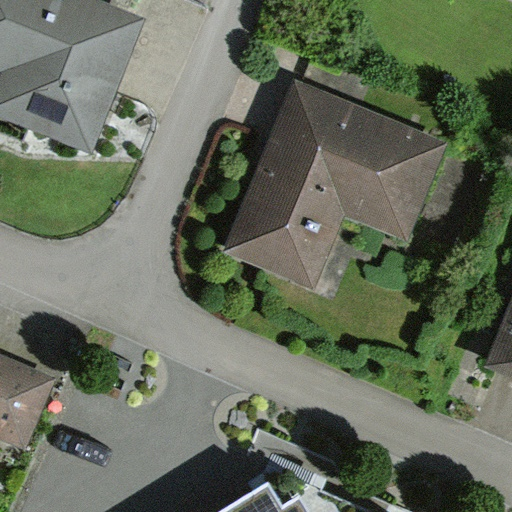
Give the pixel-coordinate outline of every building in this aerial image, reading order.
[(144,28),(73,0),(0,0),(0,74),(4,76),(0,86),(0,122),(91,159),(144,28)] [(452,148),(295,83),(224,256),(315,293),(345,221),(411,248),(452,148)] [(511,305),(487,368),(511,377),(511,305)] [(57,382),(0,358),(0,438),(28,450),(57,382)] [(388,511),(271,463),(191,511),(388,511)]
